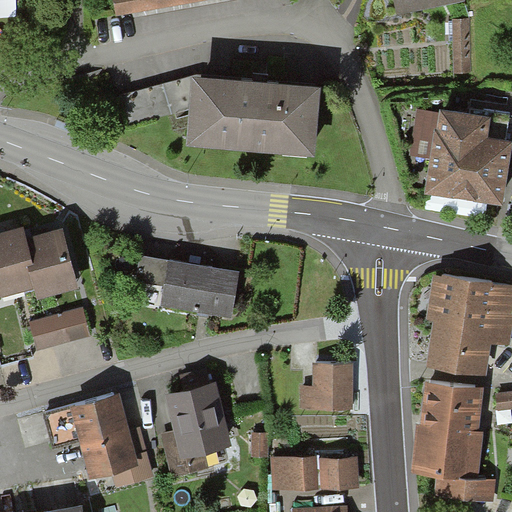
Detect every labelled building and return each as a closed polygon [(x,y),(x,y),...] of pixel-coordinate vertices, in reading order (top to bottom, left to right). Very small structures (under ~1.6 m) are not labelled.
[(216,0),(111,0),(115,19),(216,0)] [(395,0),(398,10),(451,0),(395,0)] [(467,22),(452,23),(456,79),(471,78),(467,22)] [(197,77),(122,99),(130,125),(176,113),(178,119),(190,116),(192,82),(201,83),(201,77),(197,77)] [(316,163),(322,93),(255,87),(201,83),(192,82),(190,116),(187,152),(316,163)] [(503,211),(511,151),(511,145),(504,144),(508,118),(471,112),(470,118),(440,113),(436,134),(435,134),(425,199),(503,211)] [(0,294),(35,284),(27,254),(34,253),(28,229),(24,217),(0,223),(0,294)] [(64,219),(28,229),(34,253),(27,254),(35,284),(38,292),(80,281),(64,219)] [(231,310),(238,263),(143,249),(138,278),(165,282),(162,300),(231,310)] [(511,309),(511,284),(433,277),(428,321),(432,321),(427,370),(487,376),(490,337),(509,339),(511,309)] [(82,303),(31,319),(39,347),(91,331),(82,303)] [(352,357),(312,358),(313,379),(302,380),(303,405),(353,404),(352,357)] [(235,441),(219,371),(164,383),(173,424),(160,427),(171,476),(210,467),(205,448),(235,441)] [(136,450),(118,386),(43,407),(54,445),(80,437),(89,471),(111,465),(116,483),(153,473),(146,447),(136,450)] [(476,474),(485,391),(426,386),(417,468),(435,470),(432,493),(494,499),(497,476),(476,474)] [(511,389),(502,388),(500,406),(511,407),(511,389)] [(270,429),(252,429),(252,453),(270,454),(270,429)] [(273,487),(359,484),(357,450),(272,453),(273,487)] [(82,511),(81,501),(6,511),(82,511)] [(348,511),(348,503),(295,507),(295,511),(348,511)]
